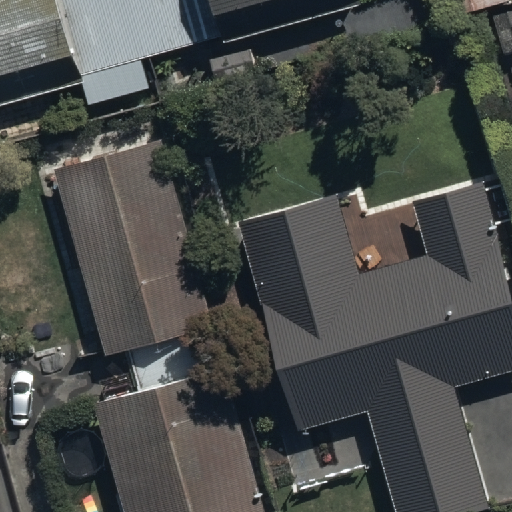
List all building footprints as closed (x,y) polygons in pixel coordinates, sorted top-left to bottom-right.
[(363,0),(0,0),(0,112),(88,86),(87,83),(226,40),(229,49),(366,7),(363,0)] [(511,0),(436,0),(444,26),(511,5),(511,0)] [(511,12),(495,17),(504,56),(511,53),(511,12)] [(159,127),(54,157),(107,342),(212,312),(159,127)] [(341,195),(241,223),(301,436),(370,416),(396,511),(492,511),(494,511),(460,389),(511,374),(511,284),(485,188),(419,206),(433,256),(364,276),(341,195)] [(269,511),(233,372),(100,406),(127,511),(269,511)]
